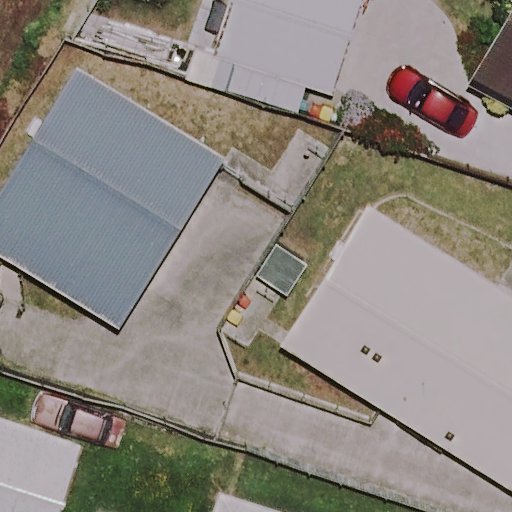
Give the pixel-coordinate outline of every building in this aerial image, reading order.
[(185,77),(204,84),(299,115),(307,90),(330,97),(361,0),(231,0),(216,48),(197,42),(185,77)] [(511,14),(476,89),(511,106),(511,14)] [(226,151),(81,62),(0,195),(0,249),(121,323),(226,151)] [(511,289),(374,199),(282,339),(511,489),(511,289)] [(216,511),(289,511),(223,492),(216,511)]
